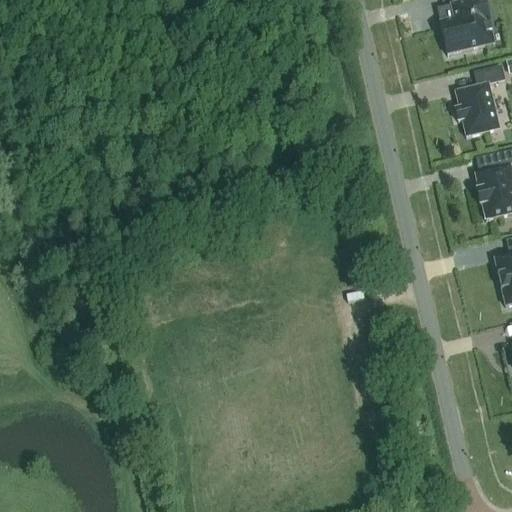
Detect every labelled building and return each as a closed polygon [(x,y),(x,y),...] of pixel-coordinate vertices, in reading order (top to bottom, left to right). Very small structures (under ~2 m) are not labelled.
[(448,59),(487,50),(494,48),(490,28),(484,1),(451,9),(451,10),(438,13),(441,27),(440,27),(448,59)] [(474,77),(478,91),(456,96),(460,113),(456,114),(459,126),(463,125),(467,141),(499,134),(489,89),(505,85),(501,71),(474,77)] [(511,154),(487,160),(490,176),(475,179),(478,194),(476,195),(476,196),(479,196),(481,208),(479,208),(479,210),(482,209),(485,224),(511,218),(511,154)] [(510,259),(494,263),(505,310),(511,308),(511,243),(507,245),(510,259)] [(273,265),(244,271),(249,293),(263,290),(268,312),(281,309),(282,310),(297,307),(297,305),(313,302),(307,274),(277,280),(273,265)] [(327,360),(327,359),(291,368),(292,368),(303,419),(302,419),(302,420),(339,412),(339,411),(338,411),(334,393),(335,392),(332,378),(331,379),(326,360),(327,360)] [(250,384),(245,361),(233,363),(238,387),(250,384)] [(337,426),(341,464),(387,459),(382,421),(337,426)]
